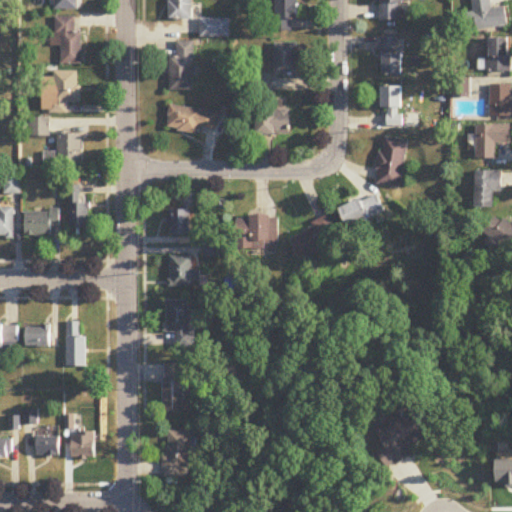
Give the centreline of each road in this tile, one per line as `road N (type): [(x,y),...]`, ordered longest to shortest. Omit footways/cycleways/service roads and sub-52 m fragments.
road 1 (residential): [(140,511),(126,501),(124,0)]
road 2 (residential): [(124,168),(304,172),(329,165),(339,153),(336,0)]
road 3 (residential): [(0,501),(126,501)]
road 4 (residential): [(0,277),(125,277)]
